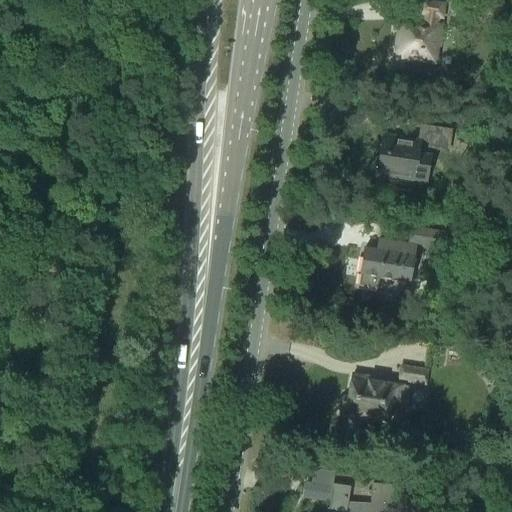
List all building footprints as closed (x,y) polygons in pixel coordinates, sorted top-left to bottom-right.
[(477,0),(476,14),(507,18),(509,0),(477,0)] [(406,60),(405,62),(418,64),(419,62),(434,64),(436,53),(446,54),(449,35),(439,33),(443,6),(422,3),(418,25),(399,22),(399,26),(397,27),(396,34),(397,36),(396,44),(394,45),(393,52),(395,53),(394,58),(406,60)] [(447,152),(451,132),(421,128),(419,142),(382,137),(379,158),(375,159),(373,168),(377,171),(376,175),(413,180),(413,182),(426,184),(430,158),(429,158),(430,150),(447,152)] [(360,275),(361,276),(359,286),(377,289),(379,278),(409,283),(416,245),(434,248),(433,253),(451,256),(455,236),(410,229),(408,245),(378,240),(377,251),(364,249),(360,275)] [(399,379),(424,383),(426,370),(400,366),(399,379)] [(407,388),(367,382),(368,378),(352,376),(349,398),(345,397),(340,401),(339,407),(343,411),(343,416),(387,423),(390,403),(405,406),(407,388)] [(459,457),(458,466),(469,468),(470,459),(459,457)] [(312,470),(310,485),(305,485),(302,499),(329,503),(328,511),(326,511),(325,511),(387,511),(388,504),(398,505),(399,488),(371,487),(370,506),(345,504),(347,490),(332,487),(334,474),(312,470)] [(381,479),(405,482),(406,475),(382,471),(381,479)]
